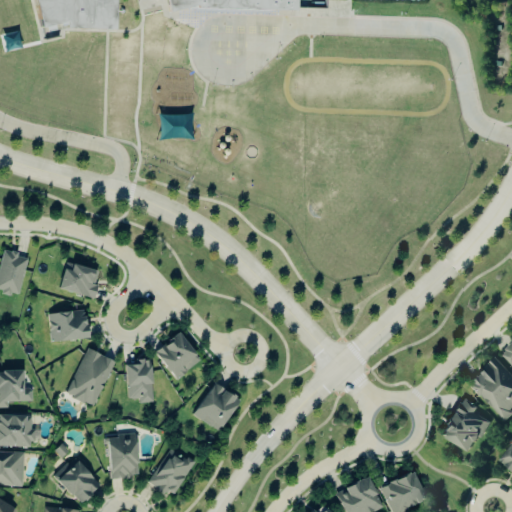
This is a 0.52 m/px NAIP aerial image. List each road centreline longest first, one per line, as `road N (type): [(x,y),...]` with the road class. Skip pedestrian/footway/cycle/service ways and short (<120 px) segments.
road 1 (tertiary): [(511,191),(455,266),(307,400),(221,511)]
road 2 (tertiary): [(341,368),(233,251),(195,225),(0,159)]
road 3 (residential): [(0,225),(52,225),(122,252),(217,343),(246,357)]
road 4 (residential): [(412,408),(393,401),(374,410),(368,429),(377,448),(396,454),(415,445),(421,426),(412,408)]
road 5 (residential): [(511,309),(410,406)]
road 6 (residential): [(150,278),(116,310),(119,333),(145,334),(176,303)]
road 7 (residential): [(373,443),(316,474),(275,511)]
